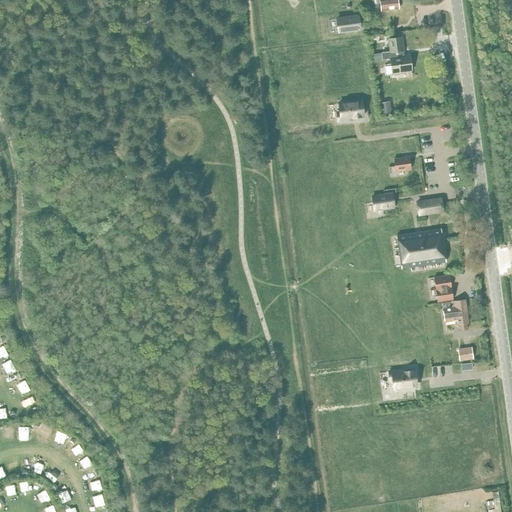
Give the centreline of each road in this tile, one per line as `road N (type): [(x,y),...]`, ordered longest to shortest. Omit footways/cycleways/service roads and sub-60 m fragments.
road 1 (track): [(136,511),(114,444),(28,334),(17,285),(17,187),(0,121)]
road 2 (tertiary): [(511,416),(454,0)]
